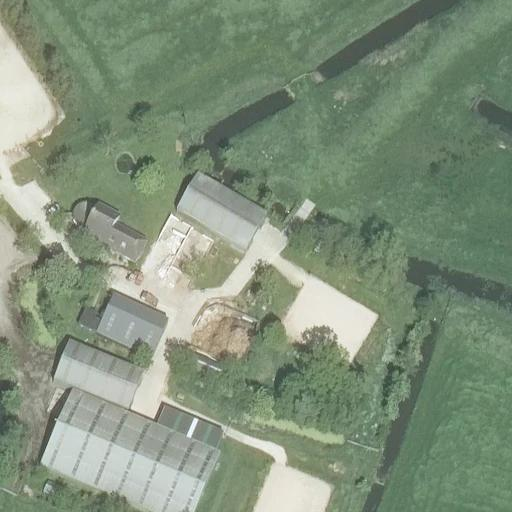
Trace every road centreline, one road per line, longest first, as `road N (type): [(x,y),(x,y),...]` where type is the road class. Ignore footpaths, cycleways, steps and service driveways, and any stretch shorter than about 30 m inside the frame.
road 1 (track): [(307,204),(225,294),(181,316),(140,414)]
road 2 (track): [(278,461),(269,448),(147,396)]
